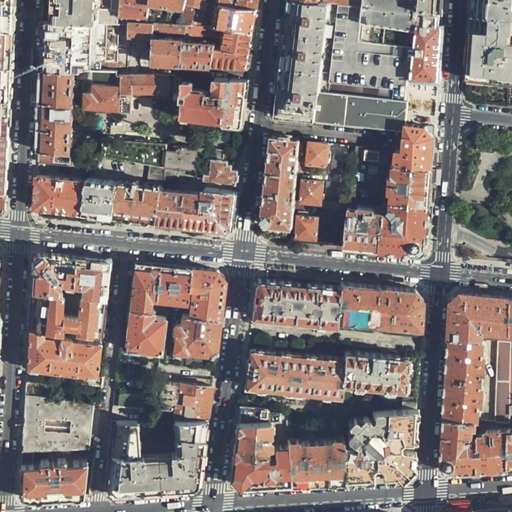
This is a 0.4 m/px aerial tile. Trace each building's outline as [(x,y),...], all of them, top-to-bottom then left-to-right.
[(0,0),(0,10),(15,11),(15,0),(0,0)] [(45,0),(45,20),(118,22),(119,12),(120,0),(45,0)] [(120,0),(119,12),(148,17),(150,3),(150,0),(120,0)] [(189,0),(183,24),(189,25),(205,26),(207,20),(203,20),(208,3),(206,0),(189,0)] [(238,0),(237,7),(258,8),(258,0),(238,0)] [(279,79),(275,114),(279,117),(296,118),(375,126),(376,122),(406,124),(407,115),(408,100),(410,82),(411,78),(414,49),(383,46),(385,29),(386,11),(362,8),(324,3),(318,3),(300,0),(289,0),(289,5),(279,79)] [(324,0),(324,3),(362,8),(363,0),(324,0)] [(418,9),(418,0),(363,0),(362,8),(386,11),(385,29),(415,32),(417,14),(418,9)] [(420,0),(420,9),(437,11),(443,11),(443,0),(420,0)] [(511,0),(473,0),(472,15),(511,17),(511,0)] [(256,19),(258,8),(237,7),(219,4),(216,27),(219,27),(254,32),(256,19)] [(0,29),(14,31),(15,27),(15,11),(0,10),(0,29)] [(442,22),(443,11),(437,11),(437,16),(428,15),(417,14),(415,32),(414,41),(420,41),(418,43),(418,48),(419,49),(414,49),(411,78),(423,79),(438,80),(442,22)] [(511,17),(472,15),(470,45),(468,74),(511,78),(511,17)] [(44,47),(42,69),(74,70),(86,70),(118,70),(118,74),(129,73),(130,37),(131,22),(118,22),(45,20),(44,47)] [(156,38),(156,32),(156,24),(147,23),(131,21),(131,22),(130,37),(156,38)] [(156,24),(156,32),(187,34),(189,25),(183,24),(180,24),(156,22),(156,24)] [(198,65),(214,66),(216,47),(217,43),(192,41),(193,34),(218,36),(219,27),(216,27),(205,26),(189,25),(187,34),(186,40),(182,64),(198,65)] [(251,50),(254,32),(219,27),(218,36),(225,37),(223,48),(216,47),(214,66),(225,67),(248,68),(251,50)] [(13,49),(14,31),(0,29),(0,66),(13,67),(13,49)] [(169,64),(182,64),(186,40),(176,39),(174,38),(167,38),(165,38),(156,38),(154,63),(169,64)] [(12,85),(13,67),(0,66),(0,98),(11,100),(12,85)] [(41,94),(39,149),(70,151),(73,95),(76,93),(73,91),(74,70),(42,69),(41,94)] [(169,92),(170,74),(154,73),(129,73),(118,74),(118,70),(86,70),(85,91),(84,90),(83,107),(125,109),(131,109),(132,92),(169,92)] [(511,78),(468,74),(468,79),(511,83),(511,78)] [(250,79),(216,77),(215,92),(208,91),(205,89),(194,87),(194,82),(193,81),(186,80),(183,81),(182,94),(188,95),(187,99),(184,99),(182,116),(222,121),(222,122),(224,125),(241,127),(244,125),(245,114),(250,79)] [(10,117),(11,100),(0,98),(0,130),(10,132),(10,117)] [(408,100),(407,115),(414,115),(418,100),(408,100)] [(394,165),(432,167),(433,149),(435,125),(426,124),(425,126),(406,124),(404,142),(403,142),(402,150),(396,149),(394,165)] [(0,191),(7,192),(8,170),(5,170),(6,153),(9,153),(9,143),(10,132),(0,130),(0,191)] [(167,148),(167,143),(103,135),(99,157),(148,164),(164,166),(165,165),(167,148)] [(286,225),(293,226),(298,171),(299,149),(300,140),(272,137),(267,178),(263,218),(267,223),(267,228),(262,233),(268,239),(272,235),(276,235),(285,236),(286,225)] [(331,145),(327,142),(310,140),(308,162),(328,165),(331,145)] [(354,157),(355,145),(348,144),(347,156),(354,157)] [(196,168),(198,147),(183,145),(182,149),(175,148),(167,148),(165,165),(196,168)] [(363,146),(355,145),(354,157),(352,177),(349,202),(357,203),(356,206),(378,207),(377,211),(384,212),(385,206),(386,206),(383,204),(385,201),(386,195),(389,164),(391,148),(383,147),(382,148),(381,148),(380,149),(380,150),(380,151),(366,149),(366,148),(366,147),(365,146),(364,146),(363,146)] [(204,180),(237,184),(238,170),(228,168),(228,165),(228,161),(224,160),(225,150),(208,148),(206,158),(212,159),(211,168),(205,168),(204,180)] [(70,151),(39,149),(38,160),(69,163),(70,151)] [(303,150),(299,149),(298,171),(309,172),(309,166),(305,165),(306,157),(303,156),(303,150)] [(122,216),(158,220),(162,188),(162,185),(164,168),(164,166),(148,164),(146,184),(119,181),(116,215),(122,216)] [(391,201),(429,204),(430,188),(432,167),(394,165),(389,164),(386,195),(391,195),(391,201)] [(164,168),(162,185),(177,187),(179,170),(164,168)] [(64,210),(85,212),(87,179),(38,173),(36,207),(57,209),(60,209),(64,210)] [(100,213),(116,215),(119,181),(88,177),(87,179),(85,212),(100,213)] [(324,180),(321,179),(304,178),(301,201),(322,203),(324,180)] [(231,226),(236,190),(205,187),(204,192),(186,190),(183,223),(211,226),(228,229),(231,226)] [(183,223),(186,190),(162,188),(158,220),(162,220),(183,223)] [(428,229),(429,204),(391,201),(391,206),(386,206),(385,206),(384,212),(381,250),(400,252),(416,254),(426,245),(428,229)] [(365,248),(381,250),(384,212),(377,211),(378,207),(356,206),(356,209),(348,208),(348,212),(344,246),(365,248)] [(318,227),(319,215),(298,213),(297,236),(317,238),(318,227)] [(33,261),(31,289),(61,293),(61,285),(60,284),(61,280),(64,281),(64,282),(64,283),(65,284),(66,285),(67,285),(73,286),(73,285),(76,255),(43,252),(38,256),(33,261)] [(93,257),(76,255),(73,285),(82,286),(81,295),(105,298),(110,258),(93,257)] [(151,297),(156,297),(159,263),(147,262),(136,261),(130,305),(149,308),(151,297)] [(188,288),(191,267),(176,265),(159,263),(156,297),(186,301),(188,288)] [(190,314),(221,318),(224,293),(225,279),(216,269),(191,267),(188,288),(192,288),(190,314)] [(294,319),(298,282),(278,280),(260,278),(255,282),(251,316),(294,319)] [(381,285),(340,281),(339,285),(337,319),(422,326),(423,298),(414,288),(381,285)] [(319,283),(298,282),(294,319),(337,323),(337,319),(339,285),(319,283)] [(29,326),(49,329),(101,335),(105,298),(81,295),(80,309),(80,315),(60,313),(61,307),(61,292),(61,293),(31,289),(29,319),(29,326)] [(452,301),(450,337),(483,339),(483,333),(480,331),(477,331),(478,328),(481,328),(484,330),(511,333),(511,298),(485,296),(463,294),(452,301)] [(153,309),(149,308),(130,305),(125,346),(137,347),(161,350),(165,315),(153,313),(153,309)] [(220,325),(221,318),(190,314),(185,313),(182,312),(181,322),(175,321),(175,323),(173,323),(172,332),(173,333),(173,334),(175,334),(174,348),(186,350),(186,349),(216,353),(220,325)] [(29,326),(27,365),(97,373),(101,341),(76,337),(77,335),(66,334),(66,336),(49,334),(49,329),(29,326)] [(483,339),(450,337),(448,372),(445,418),(475,420),(479,420),(480,405),(482,405),(482,397),(479,397),(479,395),(482,395),(483,386),(481,386),(482,373),(484,373),(484,365),(481,365),(481,362),(484,362),(485,354),(483,354),(484,339),(483,339)] [(511,350),(511,341),(498,341),(496,421),(510,422),(510,413),(510,405),(511,350)] [(340,395),(341,382),(344,356),(247,348),(242,385),(255,387),(255,389),(265,391),(265,387),(283,389),(283,392),(302,394),(302,391),(321,393),(320,396),(330,397),(331,394),(340,395)] [(403,389),(407,355),(345,349),(344,356),(341,382),(352,384),(352,386),(361,387),(362,384),(383,386),(383,389),(392,390),(393,388),(403,389)] [(417,407),(420,356),(407,355),(403,389),(402,407),(417,407)] [(174,418),(208,417),(210,402),(212,385),(169,380),(170,374),(158,372),(157,383),(162,383),(161,394),(159,406),(161,408),(170,408),(172,408),(172,406),(177,406),(177,407),(176,408),(174,418)] [(24,417),(21,463),(34,462),(34,450),(89,447),(94,401),(51,396),(52,390),(47,390),(48,381),(26,378),(24,417)] [(154,409),(155,396),(119,391),(118,405),(154,409)] [(239,413),(238,420),(269,419),(277,419),(278,412),(268,410),(265,408),(240,404),(239,413)] [(382,465),(383,477),(395,476),(402,474),(407,471),(410,468),(412,464),(413,462),(414,448),(403,447),(400,444),(400,441),(405,437),(415,438),(417,407),(402,407),(373,409),(373,415),(371,417),(366,413),(355,414),(355,416),(352,416),(348,421),(347,424),(351,426),(346,430),(346,434),(351,438),(348,442),(342,442),(345,479),(359,478),(373,477),(373,465),(375,463),(379,463),(382,465)] [(109,484),(117,493),(162,490),(192,489),(200,482),(202,472),(208,417),(174,418),(175,451),(169,451),(169,453),(143,454),(143,452),(139,452),(138,419),(116,420),(109,484)] [(475,420),(445,418),(442,463),(451,473),(463,472),(477,471),(477,438),(467,439),(466,436),(471,436),(473,434),(473,428),(474,428),(475,420)] [(237,433),(235,449),(268,449),(268,445),(270,444),(270,438),(268,436),(260,436),(260,433),(268,433),(269,432),(269,419),(238,420),(237,433)] [(477,438),(477,471),(491,471),(509,469),(510,428),(495,429),(488,429),(486,430),(486,432),(480,432),(477,435),(477,438)] [(330,480),(345,479),(342,442),(342,434),(332,435),(331,438),(315,439),(318,481),(330,480)] [(288,444),(291,482),(305,482),(318,481),(315,439),(297,440),(297,438),(287,438),(288,444)] [(268,449),(235,449),(232,476),(241,485),(265,484),(291,482),(288,444),(274,445),(274,449),(275,457),(271,458),(268,456),(268,449)] [(34,462),(21,463),(20,490),(28,498),(49,497),(83,495),(87,459),(66,460),(65,458),(58,457),(58,460),(55,460),(55,457),(51,457),(51,461),(49,461),(49,458),(41,458),(41,462),(34,462)]
